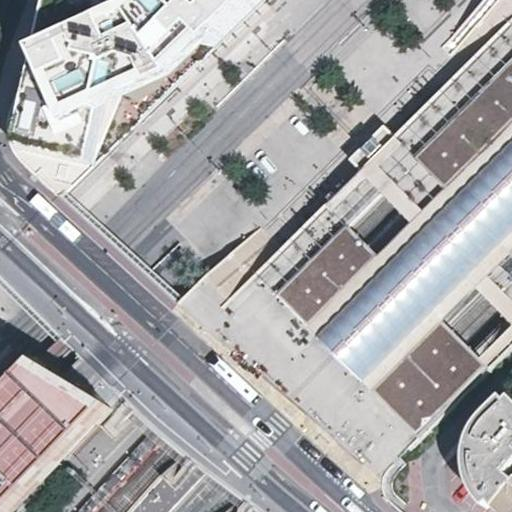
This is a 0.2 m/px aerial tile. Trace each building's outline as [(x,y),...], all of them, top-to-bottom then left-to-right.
[(276,12),(261,0),(64,0),(27,158),(104,178),(116,145),(120,136),(185,97),(192,90),(276,12)] [(511,0),(493,0),(448,45),(454,51),(462,59),(471,68),(454,85),(401,137),(390,127),(384,132),(362,154),(355,162),(364,172),(357,179),(285,251),(262,227),(210,278),(234,302),(260,277),(313,330),(346,363),(379,396),(425,442),(511,356),(511,0)] [(100,371),(70,341),(0,408),(0,511),(26,511),(43,493),(65,469),(133,402),(100,371)] [(511,407),(507,411),(498,419),(496,422),(491,427),(484,437),(479,450),(476,467),(479,480),(480,483),(483,492),(490,500),(500,511),(511,497),(511,407)] [(511,511),(511,497),(500,511),(499,511),(511,511)]
